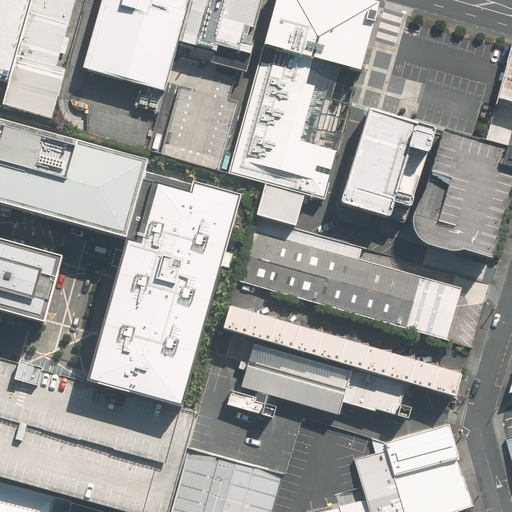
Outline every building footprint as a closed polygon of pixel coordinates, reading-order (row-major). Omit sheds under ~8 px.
[(0,0),(0,82),(9,85),(32,0),(0,0)] [(51,120),(66,71),(56,68),(75,0),(32,0),(9,85),(2,105),(51,120)] [(102,0),(83,71),(164,92),(179,37),(238,53),(251,0),(102,0)] [(360,69),(378,4),(362,0),(275,0),(227,175),(266,185),(305,196),(322,201),(336,150),(299,139),(314,85),(304,83),(312,56),(360,69)] [(511,46),(498,97),(511,101),(511,46)] [(432,131),(371,113),(342,206),(404,225),(432,131)] [(147,164),(0,121),(0,206),(5,207),(129,242),(146,169),(147,164)] [(490,260),(511,183),(511,150),(443,131),(425,191),(409,222),(414,238),(422,246),(450,254),(461,252),(490,260)] [(243,196),(146,169),(129,242),(95,386),(181,410),(243,196)] [(266,185),(256,218),(296,229),(305,196),(266,185)] [(405,328),(420,278),(375,265),(359,260),(360,254),(362,248),(296,229),(256,218),(238,280),(405,328)] [(62,259),(0,241),(0,311),(44,324),(62,259)] [(93,345),(96,334),(86,331),(99,277),(88,274),(71,340),(93,345)] [(459,289),(420,278),(405,328),(445,339),(457,299),(459,289)] [(230,307),(223,330),(246,337),(253,313),(230,307)] [(253,313),(246,337),(269,343),(276,320),(253,313)] [(276,320),(269,343),(292,350),(299,327),(276,320)] [(299,327),(292,350),(315,357),(322,334),(299,327)] [(322,334),(315,357),(338,364),(345,340),(322,334)] [(345,340),(338,364),(361,370),(368,347),(345,340)] [(253,344),(240,387),(339,416),(351,372),(253,344)] [(368,347),(361,370),(384,377),(391,354),(368,347)] [(391,354),(384,377),(407,384),(414,361),(391,354)] [(3,360),(0,359),(0,479),(118,511),(120,511),(170,511),(187,448),(197,414),(181,410),(95,386),(3,360)] [(414,361),(407,384),(430,391),(437,367),(414,361)] [(437,367),(430,391),(453,397),(460,374),(437,367)] [(404,511),(448,511),(468,506),(448,426),(383,444),(384,450),(404,511)] [(270,511),(281,473),(187,448),(170,511),(270,511)] [(404,511),(384,450),(353,459),(365,499),(368,511),(404,511)] [(48,511),(53,496),(0,481),(0,511),(48,511)] [(68,511),(71,501),(53,496),(48,511),(68,511)] [(368,511),(365,499),(336,507),(337,511),(368,511)] [(109,511),(71,501),(68,511),(109,511)]
